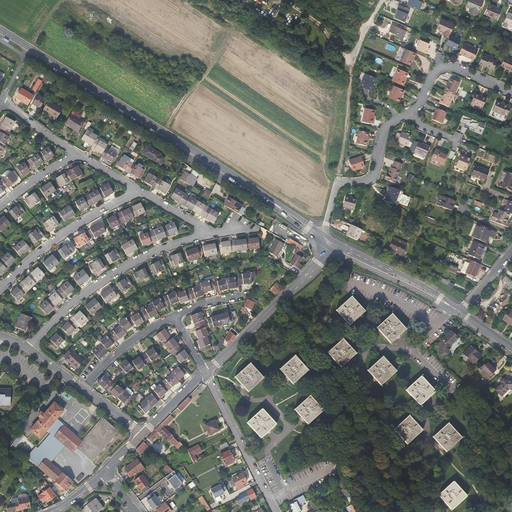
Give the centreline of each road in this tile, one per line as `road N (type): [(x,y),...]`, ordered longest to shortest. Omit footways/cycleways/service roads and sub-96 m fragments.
road 1 (secondary): [(324,240),(0,29)]
road 2 (residential): [(28,348),(134,261),(210,233)]
road 3 (track): [(186,0),(316,77),(350,88)]
road 4 (residential): [(203,372),(318,262),(324,240)]
road 5 (residential): [(0,290),(82,221),(139,191)]
road 6 (residential): [(324,240),(338,184),(370,178),(383,131),(408,112)]
road 7 (residential): [(203,372),(275,511)]
road 8 (secondary): [(459,312),(324,240)]
road 9 (track): [(338,184),(356,51)]
road 10 (residential): [(408,112),(444,66),(511,92)]
